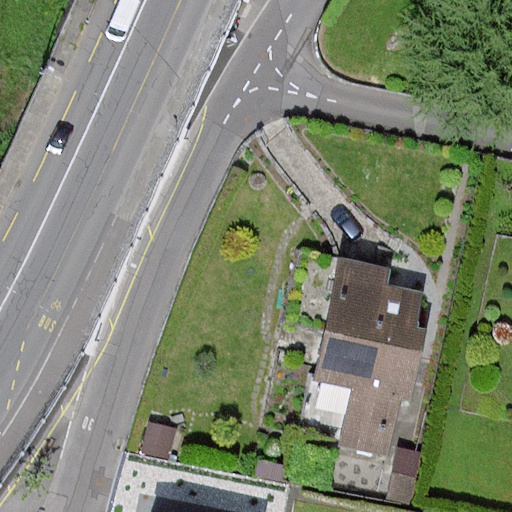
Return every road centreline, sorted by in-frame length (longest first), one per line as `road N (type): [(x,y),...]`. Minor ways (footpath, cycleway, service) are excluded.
road 1 (residential): [(70,511),(161,263),(248,82)]
road 2 (primary): [(159,0),(40,258),(0,320)]
road 3 (residential): [(248,82),(511,135)]
